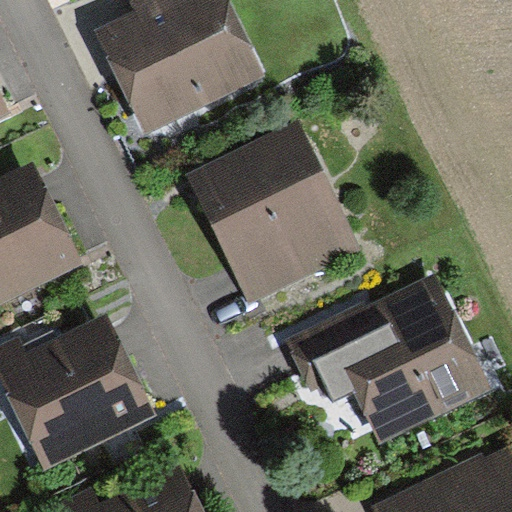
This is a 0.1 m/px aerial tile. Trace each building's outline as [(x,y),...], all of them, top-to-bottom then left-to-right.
[(132,0),(101,14),(145,113),(265,60),(238,0),(132,0)] [(293,138),(198,186),(256,298),(351,250),(293,138)] [(0,281),(77,246),(31,146),(0,159),(0,281)] [(438,275),(293,337),(310,376),(354,358),(384,428),(486,385),(438,275)] [(151,393),(105,295),(1,343),(47,441),(151,393)] [(511,511),(511,431),(382,492),(391,511),(511,511)] [(207,511),(178,452),(79,500),(84,511),(207,511)]
